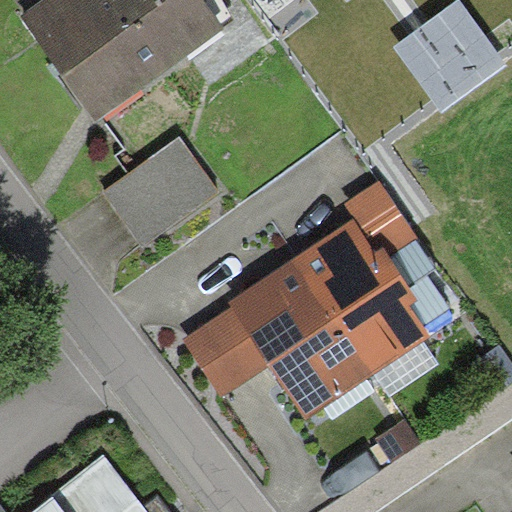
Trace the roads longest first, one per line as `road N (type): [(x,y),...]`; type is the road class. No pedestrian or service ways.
road 1 (residential): [(246,511),(0,164)]
road 2 (unknown): [(292,511),(511,366)]
